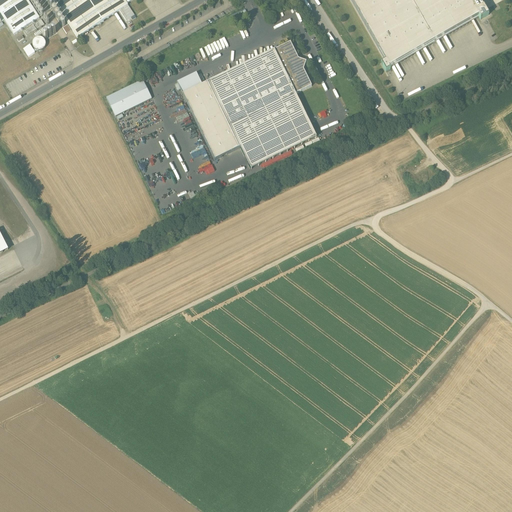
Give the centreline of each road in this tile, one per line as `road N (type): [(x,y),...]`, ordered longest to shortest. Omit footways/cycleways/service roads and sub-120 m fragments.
road 1 (track): [(0,399),(355,224),(511,160)]
road 2 (track): [(488,314),(291,511)]
road 3 (unclassified): [(0,114),(202,0)]
road 4 (track): [(0,143),(126,337)]
road 5 (track): [(488,314),(367,221)]
road 6 (unclassified): [(402,121),(311,0)]
